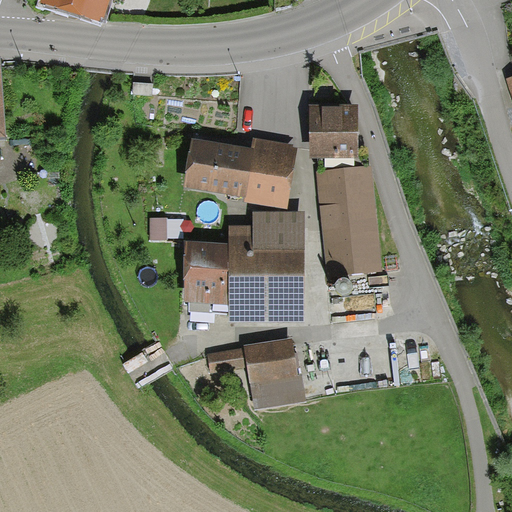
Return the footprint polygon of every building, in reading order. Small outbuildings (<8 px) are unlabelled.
[(42,0),(100,19),(105,0),(42,0)] [(171,0),(142,0),(141,14),(170,17),(171,0)] [(353,111),(312,111),(313,160),(354,160),(353,111)] [(290,154),(189,140),(182,188),(283,202),(290,154)] [(366,166),(317,170),(326,263),(375,258),(366,166)] [(303,322),(303,212),(256,212),(256,229),(233,229),(233,248),(184,245),(183,302),(234,304),(234,322),(303,322)] [(288,337),(204,353),(207,371),(245,364),(253,405),(300,395),(288,337)]
